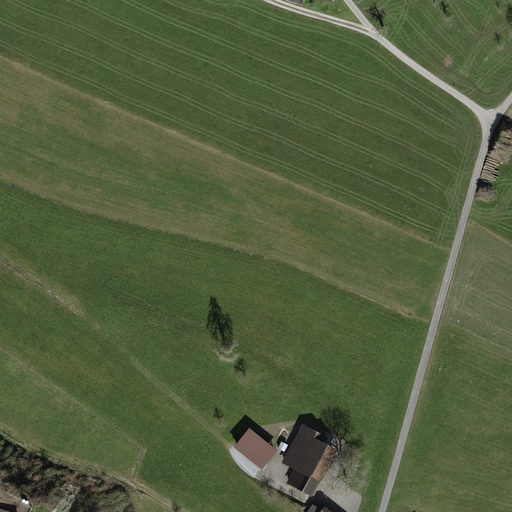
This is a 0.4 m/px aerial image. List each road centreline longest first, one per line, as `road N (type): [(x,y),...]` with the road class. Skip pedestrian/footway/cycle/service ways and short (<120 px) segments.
road 1 (unclassified): [(382,511),(487,138),(511,97)]
road 2 (track): [(183,511),(0,426)]
